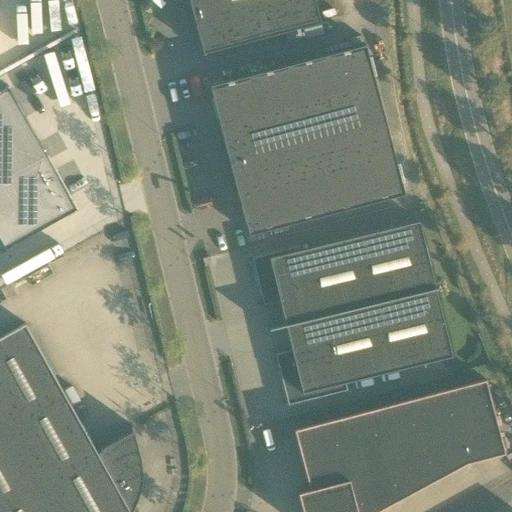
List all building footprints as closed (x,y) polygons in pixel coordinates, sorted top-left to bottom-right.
[(189,0),(204,55),(206,55),(205,53),(321,22),(315,0),(189,0)] [(385,119),(366,45),(210,85),(220,121),(219,121),(229,160),(385,119)] [(0,233),(8,247),(79,208),(10,84),(0,89),(0,233)] [(239,199),(240,198),(249,234),(405,193),(385,119),(229,160),(239,199)] [(270,330),(286,326),(286,325),(436,288),(436,289),(439,288),(439,287),(436,288),(420,221),(293,251),(293,248),(252,258),(264,304),(280,300),(286,324),(269,329),(270,330)] [(286,325),(286,326),(292,350),(276,354),(288,404),(347,390),(345,382),(453,356),(436,289),(436,288),(286,325)] [(142,481),(140,456),(133,426),(131,426),(133,431),(101,449),(101,451),(98,453),(25,323),(0,337),(0,511),(131,511),(129,507),(135,504),(136,506),(137,505),(136,504),(142,481)] [(486,379),(448,389),(467,463),(505,453),(486,379)] [(467,463),(448,389),(410,399),(429,473),(467,463)] [(432,482),(429,473),(410,399),(372,409),(394,492),(432,482)] [(396,501),(394,492),(372,409),(334,419),(350,479),(358,511),(396,501)] [(295,430),(311,490),(350,479),(334,419),(295,430)] [(350,479),(311,490),(299,493),(303,511),(358,511),(350,479)]
